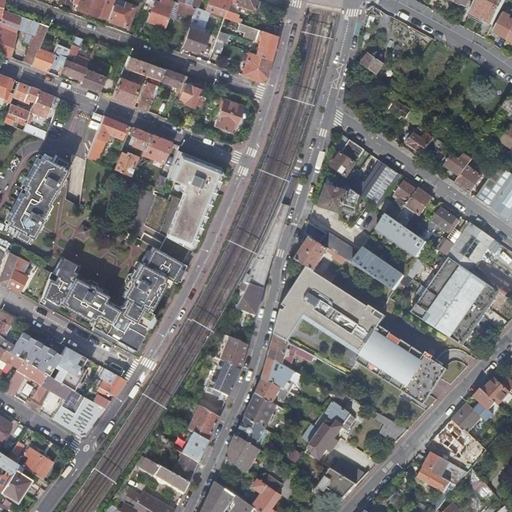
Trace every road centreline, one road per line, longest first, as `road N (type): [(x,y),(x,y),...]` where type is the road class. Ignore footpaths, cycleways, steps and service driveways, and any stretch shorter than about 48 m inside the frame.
road 1 (residential): [(328,110),(247,382),(187,511)]
road 2 (residential): [(0,64),(245,162)]
road 3 (residential): [(347,511),(511,336)]
road 4 (residential): [(139,372),(245,162)]
road 5 (residential): [(328,110),(511,234)]
road 6 (residential): [(245,162),(295,0)]
road 7 (residential): [(139,372),(0,295)]
road 8 (residential): [(511,72),(387,0)]
